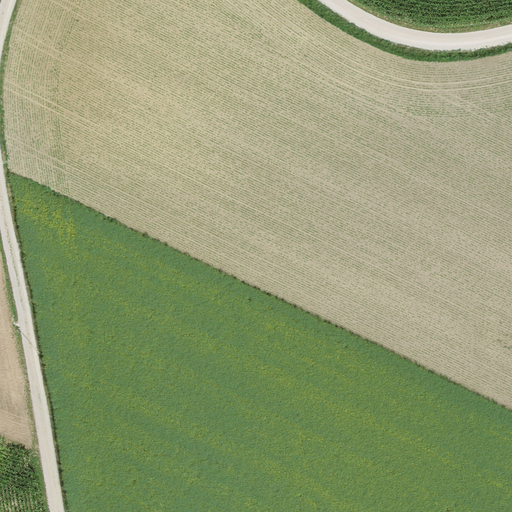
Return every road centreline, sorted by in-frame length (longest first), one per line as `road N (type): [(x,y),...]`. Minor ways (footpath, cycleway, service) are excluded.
road 1 (track): [(53,511),(0,201)]
road 2 (track): [(334,0),(378,30),(435,44),(511,30)]
